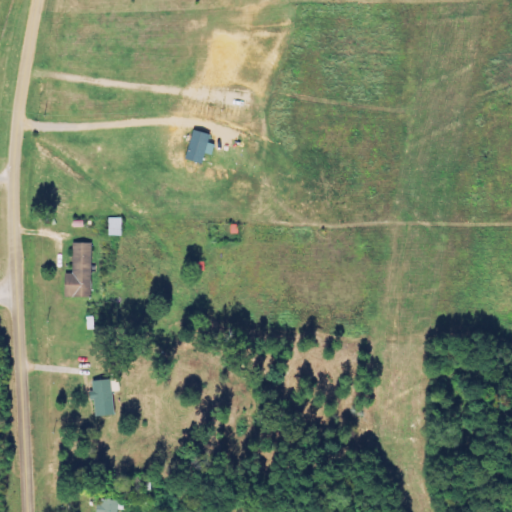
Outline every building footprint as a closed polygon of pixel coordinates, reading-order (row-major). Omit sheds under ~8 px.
[(188,161),(206,164),(208,155),(216,156),(218,145),(212,144),(214,135),(194,131),(188,161)] [(124,219),(111,219),(111,237),(125,237),(124,219)] [(94,245),(76,245),(76,274),(66,274),(66,298),(95,298),(94,245)] [(116,392),(123,392),(122,380),(95,381),(95,391),(92,391),(93,401),(97,400),(98,416),(117,415),(116,392)] [(100,511),(120,511),(122,503),(102,499),(100,511)]
